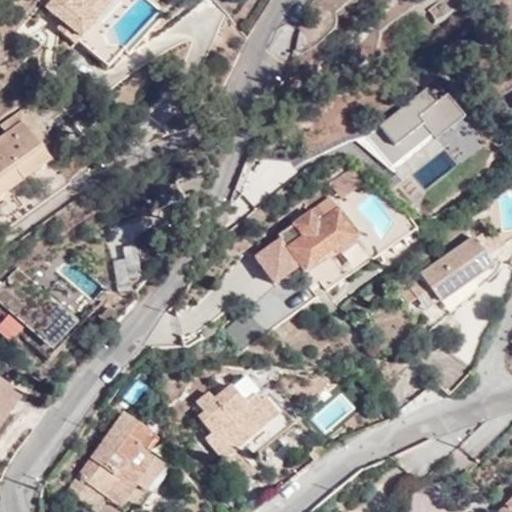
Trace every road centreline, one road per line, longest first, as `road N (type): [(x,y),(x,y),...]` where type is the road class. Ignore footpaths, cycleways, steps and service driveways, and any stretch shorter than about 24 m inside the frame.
road 1 (residential): [(14,511),(20,473),(115,357),(193,243),(237,138),(252,53),(282,0)]
road 2 (residential): [(511,397),(356,452),(283,511)]
